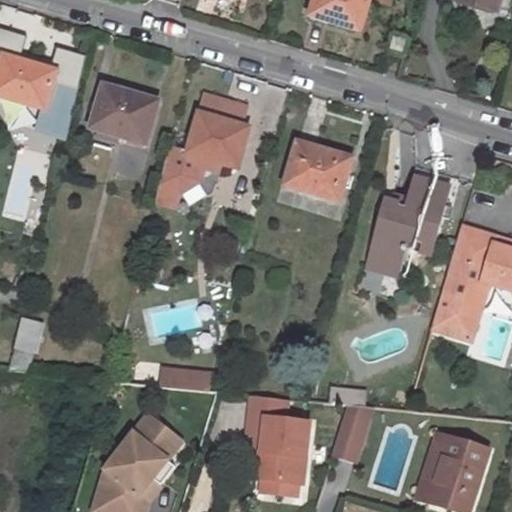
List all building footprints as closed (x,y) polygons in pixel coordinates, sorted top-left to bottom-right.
[(315,0),(311,15),(330,21),(329,24),(360,34),(370,1),(389,7),(391,0),(315,0)] [(452,0),(453,0),(497,14),(501,0),(452,0)] [(309,23),(327,29),(329,24),(330,21),(311,15),(309,23)] [(394,40),(391,53),(402,56),(406,44),(394,40)] [(19,62),(4,57),(1,65),(16,69),(19,62)] [(0,70),(0,96),(46,109),(56,72),(19,62),(16,69),(1,65),(0,70)] [(91,129),(128,140),(129,138),(147,143),(158,102),(104,87),(91,129)] [(248,106),(206,93),(189,151),(169,147),(159,186),(182,193),(201,180),(205,167),(219,171),(221,162),(238,167),(250,127),(243,125),(248,106)] [(304,190),(341,201),(353,159),(299,143),(287,183),(305,188),(304,190)] [(386,200),(370,259),(382,262),(380,272),(399,277),(408,249),(433,256),(444,216),(447,205),(452,187),(416,177),(409,199),(406,210),(400,208),(400,204),(393,202),(386,200)] [(182,193),(159,186),(156,200),(178,207),(182,193)] [(400,208),(406,210),(409,199),(394,195),(393,202),(400,204),(400,208)] [(444,216),(451,218),(454,207),(447,205),(444,216)] [(511,241),(462,227),(432,329),(472,341),(488,284),(511,291),(511,241)] [(367,268),(380,272),(382,262),(370,259),(367,268)] [(36,353),(43,324),(23,319),(10,371),(28,373),(33,352),(36,353)] [(159,386),(209,391),(214,373),(161,368),(159,386)] [(301,483),(305,422),(282,419),(275,419),(277,398),(245,395),(243,435),(252,435),(263,436),(262,452),(257,452),(255,478),(301,483)] [(71,511),(104,405),(82,398),(46,511),(71,511)] [(357,444),(368,408),(347,406),(337,438),(357,444)] [(143,511),(150,493),(170,466),(163,460),(178,441),(144,415),(104,468),(92,511),(95,511),(143,511)] [(252,435),(249,478),(255,478),(257,452),(262,452),(263,436),(252,435)] [(445,459),(431,501),(464,511),(470,511),(490,450),(443,435),(436,456),(445,459)] [(332,455),(352,461),(357,444),(337,438),(332,455)] [(431,501),(445,459),(436,456),(422,498),(431,501)]
